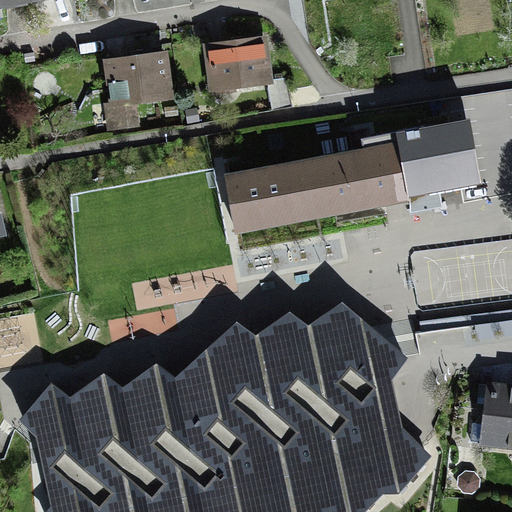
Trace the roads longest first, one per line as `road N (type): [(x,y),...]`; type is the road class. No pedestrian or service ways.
road 1 (residential): [(343,104),(4,165)]
road 2 (residential): [(343,104),(511,76)]
